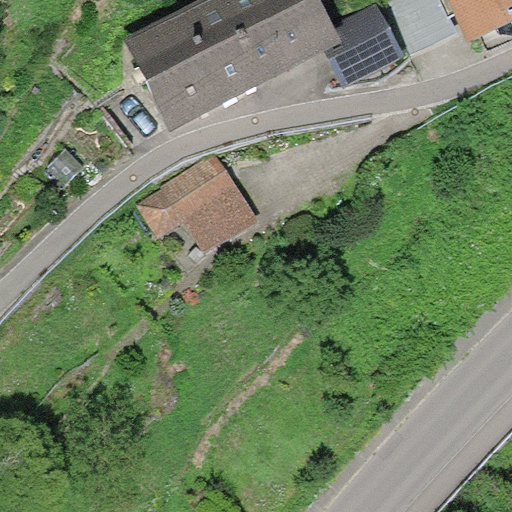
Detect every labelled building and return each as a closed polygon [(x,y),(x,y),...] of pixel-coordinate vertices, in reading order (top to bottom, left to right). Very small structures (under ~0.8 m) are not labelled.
[(331,52),(320,26),(309,0),(177,0),(128,20),(168,118),(331,52)] [(511,0),(463,0),(479,32),(511,15),(511,0)] [(320,26),(331,52),(343,83),(400,60),(378,3),(320,26)] [(79,89),(52,70),(38,91),(64,110),(79,89)] [(275,211),(225,149),(180,168),(144,199),(173,233),(197,212),(230,250),(275,211)]
